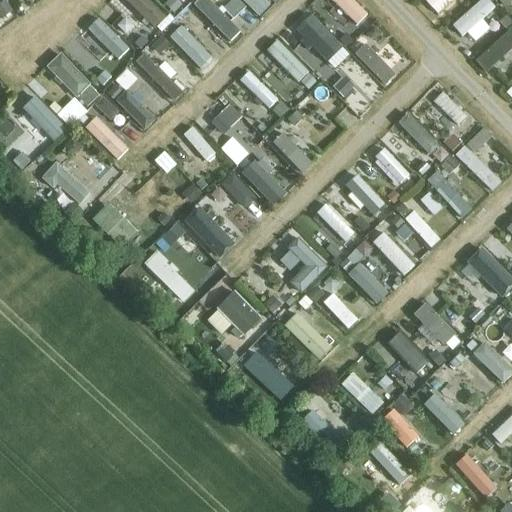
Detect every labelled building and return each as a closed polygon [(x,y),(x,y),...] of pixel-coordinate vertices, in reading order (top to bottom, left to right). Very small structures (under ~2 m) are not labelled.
[(125,0),(124,1),(154,30),(165,19),(145,0),(125,0)] [(201,0),(195,6),(229,41),(238,33),(232,28),(236,24),(232,20),(234,18),(221,3),(214,9),(204,0),(201,0)] [(241,0),(257,14),(265,5),(259,0),(241,0)] [(336,0),(337,0),(356,19),(364,10),(352,0),(336,0)] [(422,0),(436,15),(450,2),(447,0),(422,0)] [(485,1),(451,31),(459,41),(494,10),(485,1)] [(296,31),(327,64),(342,50),(311,17),(296,31)] [(170,41),(201,73),(211,64),(197,50),(204,44),(193,32),(186,39),(179,31),(170,41)] [(511,36),(508,32),(474,63),(485,74),(511,49),(511,36)] [(271,55),(302,87),(312,77),(281,45),(271,55)] [(354,56),(384,86),(395,76),(364,45),(354,56)] [(79,55),(104,80),(113,71),(88,46),(79,55)] [(53,66),(83,99),(92,90),(61,58),(53,66)] [(140,68),(173,103),(182,94),(169,81),(175,75),(164,63),(158,69),(149,60),(140,68)] [(257,62),(246,71),(274,102),(285,93),(257,62)] [(328,88),(341,101),(349,93),(336,80),(328,88)] [(115,103),(144,131),(154,121),(126,92),(115,103)] [(433,103),(457,127),(465,119),(441,95),(433,103)] [(215,111),(233,131),(242,123),(224,104),(215,111)] [(27,114),(54,141),(63,133),(36,105),(27,114)] [(303,116),(323,137),(332,129),(312,108),(303,116)] [(118,147),(85,115),(75,125),(81,131),(83,129),(110,156),(118,147)] [(398,125),(429,156),(438,147),(407,115),(398,125)] [(183,137),(205,163),(214,155),(191,129),(183,137)] [(272,144),(302,175),(311,166),(293,147),(297,143),(293,139),(290,143),(282,135),(272,144)] [(455,157),(491,193),(500,184),(463,148),(455,157)] [(374,159),(399,185),(407,177),(383,151),(374,159)] [(175,167),(163,153),(154,162),(166,175),(175,167)] [(248,168),(276,196),(285,186),(257,159),(248,168)] [(57,185),(79,206),(89,195),(84,190),(88,186),(88,183),(79,174),(76,175),(72,179),(65,173),(69,170),(64,165),(61,169),(55,164),(41,180),(52,190),(57,185)] [(224,175),(212,194),(232,207),(244,187),(224,175)] [(429,183),(462,220),(471,213),(438,175),(429,183)] [(345,187),(372,217),(383,207),(356,177),(345,187)] [(91,221),(120,250),(137,234),(108,205),(91,221)] [(320,217),(350,247),(359,237),(329,208),(320,217)] [(184,223),(219,260),(234,246),(199,209),(184,223)] [(439,241),(413,212),(404,221),(430,249),(439,241)] [(511,261),(485,235),(472,248),(491,266),(479,278),(498,297),(511,283),(511,261)] [(376,249),(401,277),(412,267),(400,254),(404,250),(392,238),(388,242),(387,240),(376,249)] [(327,268),(297,239),(286,250),(305,269),(289,285),(300,296),(327,268)] [(457,264),(469,277),(484,264),(472,250),(457,264)] [(145,266),(182,303),(192,293),(164,265),(166,263),(157,254),(145,266)] [(381,294),(358,269),(349,277),(372,302),(381,294)] [(441,286),(471,317),(482,307),(452,276),(441,286)] [(356,321),(332,295),(323,304),(347,330),(356,321)] [(274,317),(281,306),(268,298),(261,309),(274,317)] [(424,305),(413,316),(443,347),(455,336),(424,305)] [(204,316),(230,341),(238,332),(212,307),(204,316)] [(298,307),(289,315),(317,342),(325,333),(298,307)] [(501,329),(511,339),(511,323),(509,321),(501,329)] [(318,344),(295,322),(287,331),(310,353),(318,344)] [(387,346),(415,376),(428,364),(399,334),(387,346)] [(274,350),(265,342),(264,343),(259,339),(254,345),(258,349),(257,350),(267,358),(274,350)] [(474,357),(496,380),(504,372),(493,360),(499,355),(493,348),(487,353),(483,349),(474,357)] [(250,366),(282,395),(292,384),(261,355),(250,366)] [(383,404),(352,375),(340,386),(371,416),(383,404)] [(420,405),(450,434),(458,426),(429,396),(420,405)] [(346,433),(315,403),(305,413),(335,443),(346,433)] [(380,423),(415,460),(424,451),(390,415),(380,423)] [(499,446),(511,433),(511,416),(491,437),(499,446)] [(369,454),(401,489),(410,480),(400,469),(399,470),(377,446),(369,454)] [(491,487),(468,462),(460,470),(482,495),(491,487)] [(436,506),(447,497),(428,476),(418,485),(436,506)] [(430,511),(415,497),(407,505),(413,511),(430,511)]
